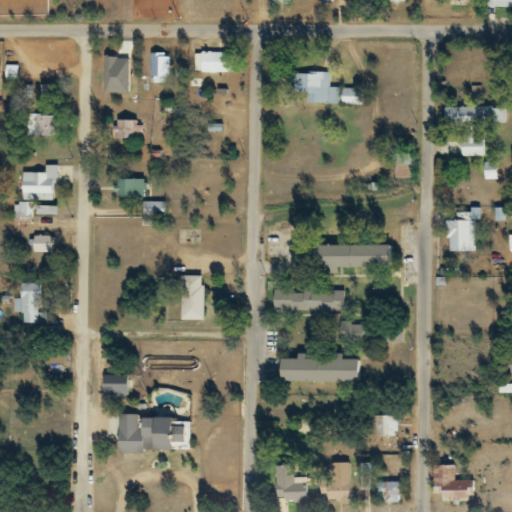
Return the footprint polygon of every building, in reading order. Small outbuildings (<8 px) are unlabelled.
[(511,0),(488,0),(489,8),(511,8),(511,0)] [(236,73),(236,53),(198,53),(198,73),(236,73)] [(147,75),(165,77),(167,58),(149,56),(147,75)] [(9,81),(21,80),(20,66),(9,67),(9,81)] [(297,73),(297,104),(365,105),(366,88),(332,88),(332,73),(297,73)] [(44,100),(58,100),(58,85),(44,86),(44,100)] [(22,101),(11,102),(12,117),(24,115),(22,101)] [(507,126),(507,108),(449,108),(449,126),(507,126)] [(59,137),(60,114),(34,114),(34,137),(59,137)] [(121,121),(121,139),(143,139),(143,121),(121,121)] [(487,139),(465,139),(465,157),(487,157),(487,139)] [(417,178),(417,162),(402,162),(402,178),(417,178)] [(488,180),(500,180),(500,164),(488,164),(488,180)] [(61,166),(48,166),(48,174),(21,173),(19,218),(35,218),(36,201),(60,202),(61,166)] [(149,198),(149,178),(118,178),(118,198),(149,198)] [(168,203),(148,203),(148,215),(168,215),(168,203)] [(450,252),(478,252),(478,220),(450,220),(450,252)] [(39,252),(58,252),(58,237),(39,237),(39,252)] [(322,245),(322,267),(399,267),(399,245),(322,245)] [(208,320),(208,277),(185,277),(185,320),(208,320)] [(45,284),(25,284),(25,301),(17,301),(17,313),(25,313),(25,324),(45,324),(45,284)] [(349,290),(278,291),(278,312),(349,312),(349,290)] [(384,342),(384,323),(343,323),(343,342),(384,342)] [(288,359),(288,382),(365,383),(365,357),(304,356),(304,359),(288,359)] [(133,377),(107,377),(107,398),(133,398),(133,377)] [(379,437),(401,437),(401,416),(379,416),(379,437)] [(194,451),(194,418),(123,418),(123,453),(160,453),(160,451),(194,451)] [(312,503),(312,483),(300,483),(300,466),(282,466),(282,503),(312,503)] [(479,481),(459,481),(459,467),(438,467),(437,495),(447,495),(447,502),(479,502),(479,481)] [(356,503),(356,478),(326,478),(326,495),(333,495),(333,503),(356,503)] [(405,483),(382,483),(382,503),(405,503),(405,483)]
